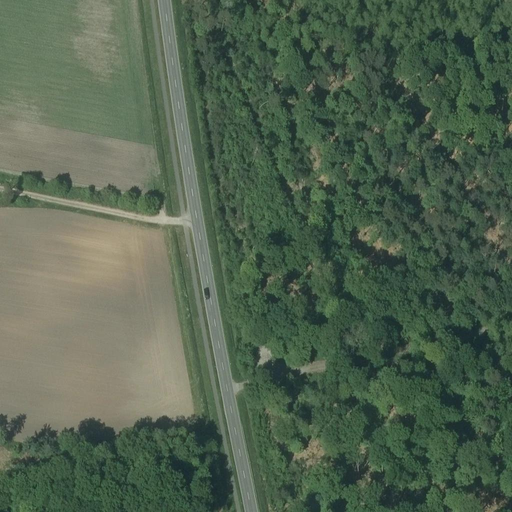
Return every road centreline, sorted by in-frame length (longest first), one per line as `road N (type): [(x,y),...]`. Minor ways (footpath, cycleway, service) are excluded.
road 1 (tertiary): [(164,0),(251,511)]
road 2 (track): [(227,389),(511,323)]
road 3 (track): [(0,190),(153,220),(196,219)]
